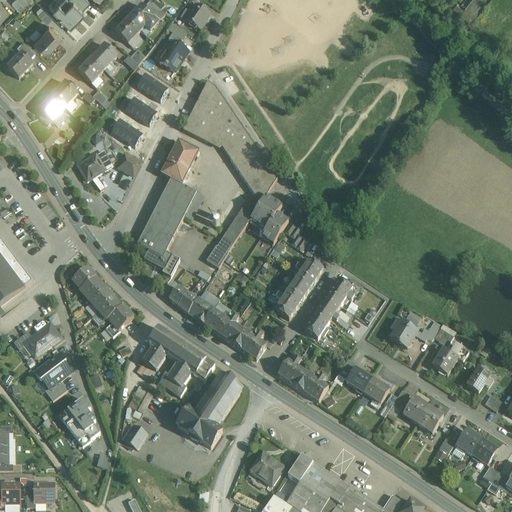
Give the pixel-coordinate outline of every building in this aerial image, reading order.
[(15,0),(12,4),(19,12),(31,0),(15,0)] [(63,0),(53,11),(71,28),(86,13),(83,11),(74,2),(72,3),(68,0),(63,0)] [(74,2),(83,11),(91,3),(87,0),(68,0),(72,3),(74,2)] [(157,0),(154,0),(151,3),(160,13),(161,12),(165,7),(157,0)] [(471,0),(460,13),(471,23),(471,22),(481,10),(488,0),(471,0)] [(160,13),(151,3),(146,9),(160,22),(165,17),(161,12),(160,13)] [(42,17),(47,13),(42,7),(37,10),(42,17)] [(196,7),(190,15),(186,12),(181,19),(185,22),(200,32),(207,22),(206,22),(209,16),(210,17),(210,16),(196,7)] [(141,8),(129,21),(141,33),(145,29),(150,34),(158,25),(153,20),(154,19),(141,8)] [(54,20),(50,24),(61,35),(65,31),(54,20)] [(141,33),(129,21),(116,35),(128,47),(141,33)] [(172,35),(181,41),(186,34),(172,25),(167,31),(172,35)] [(49,27),(35,42),(46,53),(61,38),(49,27)] [(181,41),(172,35),(169,41),(172,43),(173,43),(178,46),(181,41)] [(178,46),(173,43),(172,43),(167,51),(169,52),(160,65),(167,70),(168,69),(175,74),(175,73),(180,65),(181,66),(189,54),(178,46)] [(36,56),(24,45),(17,51),(22,55),(30,62),(36,56)] [(117,59),(105,47),(92,61),(104,73),(117,59)] [(138,52),(130,60),(139,68),(145,59),(138,52)] [(30,62),(22,55),(8,70),(19,81),(34,66),(30,62)] [(134,72),(139,68),(130,60),(128,58),(124,62),(134,72)] [(104,73),(92,61),(79,74),(91,86),(104,73)] [(138,88),(161,104),(169,93),(146,77),(138,88)] [(78,96),(65,84),(53,98),(65,110),(78,96)] [(215,88),(208,84),(184,132),(206,143),(215,137),(261,206),(266,199),(266,198),(277,181),(215,88)] [(107,102),(98,93),(93,99),(95,101),(102,107),(107,102)] [(93,99),(87,94),(83,99),(90,106),(95,101),(93,99)] [(53,98),(40,112),(43,115),(52,123),(65,110),(53,98)] [(127,112),(150,127),(157,116),(134,101),(127,112)] [(52,123),(43,115),(39,120),(48,128),(52,123)] [(113,134),(135,149),(143,138),(120,123),(113,134)] [(59,138),(54,143),(57,146),(62,141),(59,138)] [(199,153),(178,142),(161,176),(173,183),(182,187),(199,153)] [(141,164),(125,156),(118,170),(134,178),(141,164)] [(96,158),(79,169),(88,183),(105,173),(96,158)] [(173,183),(140,248),(149,253),(163,260),(166,255),(197,195),(182,187),(173,183)] [(261,206),(251,222),(266,232),(277,216),(282,209),(266,199),(261,206)] [(251,222),(240,215),(226,235),(237,242),(250,222),(251,222)] [(266,232),(262,240),(273,247),(289,224),(277,216),(266,232)] [(302,232),(291,225),(284,235),(294,241),(295,242),(298,237),(302,232)] [(218,234),(210,228),(207,233),(215,238),(218,234)] [(237,242),(226,235),(217,248),(216,248),(207,263),(216,269),(219,271),(229,256),(228,255),(237,242)] [(308,244),(298,237),(295,242),(294,241),(291,246),(301,253),(308,244)] [(0,308),(33,283),(0,238),(0,320),(1,320),(0,318),(0,308)] [(180,262),(166,255),(163,260),(149,253),(144,262),(164,272),(163,275),(171,279),(180,262)] [(324,272),(309,262),(306,267),(304,266),(301,269),(318,281),(318,280),(324,272)] [(216,269),(207,263),(203,268),(213,274),(216,269)] [(318,281),(301,269),(299,273),(301,275),(298,279),(312,289),(318,281)] [(88,270),(73,283),(81,292),(95,280),(96,280),(88,270)] [(200,271),(198,277),(208,281),(210,276),(200,271)] [(312,289),(298,279),(295,284),(293,282),(290,286),(307,297),(312,289)] [(95,280),(81,292),(80,293),(91,305),(106,292),(95,280)] [(352,292),(338,282),(333,291),(332,290),(332,291),(349,302),(351,298),(349,297),(352,292)] [(359,287),(352,282),(349,286),(356,291),(359,287)] [(307,297),(290,286),(288,290),(290,291),(287,296),(301,306),(307,297)] [(179,289),(169,302),(178,309),(188,297),(179,289)] [(349,302),(332,291),(326,299),(341,309),(344,304),(346,306),(349,302)] [(106,292),(91,305),(99,314),(114,301),(106,292)] [(301,306),(287,296),(283,300),(281,299),(279,302),(295,314),(301,306)] [(197,304),(188,297),(178,309),(188,317),(197,304)] [(341,309),(326,299),(321,307),(337,318),(340,315),(338,313),(341,309)] [(114,301),(99,314),(107,323),(109,321),(121,310),(114,301)] [(214,311),(199,301),(197,304),(188,317),(203,327),(214,312),(214,311)] [(295,314),(279,302),(276,306),(278,308),(275,313),(289,322),(295,314)] [(337,318),(321,307),(315,315),(330,325),(332,321),(337,324),(339,320),(337,318)] [(134,321),(123,308),(121,310),(109,321),(119,333),(134,321)] [(222,318),(214,312),(203,327),(216,335),(226,321),(227,319),(223,316),(222,318)] [(410,313),(406,323),(417,328),(421,317),(410,313)] [(330,325),(315,315),(309,324),(326,335),(329,331),(326,330),(330,325)] [(234,317),(230,323),(226,321),(216,335),(231,346),(241,353),(241,352),(257,363),(266,348),(260,344),(264,337),(259,334),(255,340),(251,338),(252,336),(248,333),(247,335),(235,327),(239,320),(234,317)] [(441,328),(434,323),(431,330),(433,331),(438,334),(441,328)] [(326,335),(309,324),(304,333),(318,342),(321,337),(323,339),(326,335)] [(401,324),(394,334),(396,336),(391,343),(399,348),(399,347),(407,352),(418,334),(401,324)] [(32,340),(24,346),(25,348),(35,360),(61,340),(51,326),(32,340)] [(171,338),(159,331),(149,346),(155,350),(153,352),(153,351),(152,351),(143,365),(149,369),(171,338)] [(438,334),(433,331),(427,340),(432,344),(438,334)] [(454,339),(441,331),(435,341),(439,344),(439,345),(447,350),(454,339)] [(28,334),(14,345),(19,352),(25,348),(24,346),(32,340),(28,334)] [(182,346),(171,338),(149,369),(156,374),(165,360),(165,359),(164,359),(166,357),(172,361),(182,346)] [(178,368),(177,368),(176,368),(169,378),(176,383),(183,373),(184,373),(195,355),(182,346),(172,361),(179,366),(178,368)] [(450,356),(443,352),(432,369),(447,378),(458,361),(463,365),(469,356),(455,347),(450,356)] [(129,348),(119,353),(122,360),(132,354),(129,348)] [(195,355),(184,373),(183,373),(176,383),(183,388),(191,378),(190,377),(190,376),(191,374),(204,383),(215,368),(195,355)] [(60,357),(35,376),(41,385),(43,383),(49,392),(60,384),(72,375),(65,367),(67,365),(60,357)] [(309,377),(297,369),(302,363),(297,359),(292,366),(288,363),(278,378),(294,388),(293,388),(303,395),(319,405),(329,391),(322,386),(326,380),(322,376),(317,383),(313,380),(315,378),(310,375),(309,377)] [(348,361),(338,376),(345,381),(355,366),(348,361)] [(149,369),(143,365),(137,374),(150,383),(156,374),(149,369)] [(372,382),(355,371),(347,385),(364,395),(372,382)] [(494,381),(478,371),(467,389),(478,396),(484,387),(489,389),(494,381)] [(166,376),(160,385),(170,393),(176,383),(169,378),(166,376)] [(345,381),(338,376),(334,383),(341,387),(345,381)] [(220,377),(195,415),(189,411),(177,429),(189,437),(190,440),(196,444),(199,443),(211,451),(223,434),(217,430),(242,391),(235,386),(228,381),(227,381),(220,377)] [(389,392),(372,382),(364,395),(381,406),(389,392)] [(183,388),(176,383),(170,393),(181,400),(187,391),(183,388)] [(68,393),(60,384),(49,392),(46,394),(53,404),(68,393)] [(139,388),(129,408),(137,413),(148,393),(139,388)] [(397,400),(393,407),(400,412),(410,397),(402,392),(397,400)] [(391,396),(385,407),(390,411),(393,407),(397,400),(391,396)] [(491,397),(485,407),(491,410),(497,401),(491,397)] [(429,409),(414,400),(403,417),(418,427),(429,409)] [(497,401),(491,410),(496,414),(502,405),(497,401)] [(92,412),(85,402),(61,420),(68,430),(89,415),(92,412)] [(444,418),(429,409),(418,427),(432,436),(444,418)] [(95,423),(89,415),(68,430),(75,438),(91,426),(95,423)] [(99,436),(91,426),(75,438),(82,449),(99,436)] [(13,428),(0,427),(0,435),(7,435),(7,436),(13,436),(13,428)] [(148,437),(134,428),(124,443),(138,452),(148,437)] [(466,433),(457,448),(452,455),(462,461),(466,454),(472,458),(482,443),(466,433)] [(446,440),(439,451),(448,457),(455,446),(446,440)] [(497,452),(482,443),(472,458),(487,468),(497,452)] [(112,462),(101,458),(97,470),(109,473),(112,462)] [(285,470),(270,460),(268,464),(260,458),(250,474),(272,490),(285,470)] [(302,459),(288,479),(299,486),(313,466),(302,459)] [(381,511),(313,466),(299,486),(290,501),(278,493),(265,511),(381,511)] [(498,474),(490,469),(483,479),(491,485),(498,474)] [(507,480),(498,474),(491,485),(500,491),(507,480)] [(20,505),(20,486),(3,487),(3,497),(3,506),(4,506),(20,505)] [(36,505),(46,505),(47,505),(47,504),(55,504),(54,486),(35,486),(35,492),(35,505),(36,505)] [(35,505),(35,492),(27,492),(27,510),(36,510),(36,505),(35,505)] [(384,511),(393,511),(400,503),(394,498),(384,511)] [(140,511),(135,502),(129,505),(132,511),(140,511)] [(407,507),(400,503),(393,511),(424,511),(420,509),(410,502),(407,507)]
